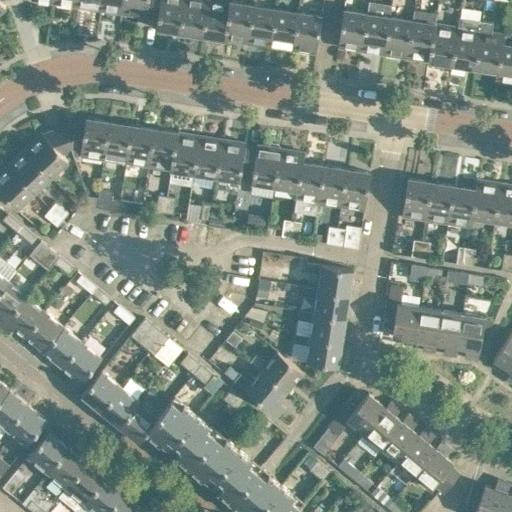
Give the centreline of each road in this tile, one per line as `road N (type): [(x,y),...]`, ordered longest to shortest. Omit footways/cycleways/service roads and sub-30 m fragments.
road 1 (residential): [(511,464),(431,409),(360,344),(395,114)]
road 2 (unclassified): [(0,100),(73,68),(395,114)]
